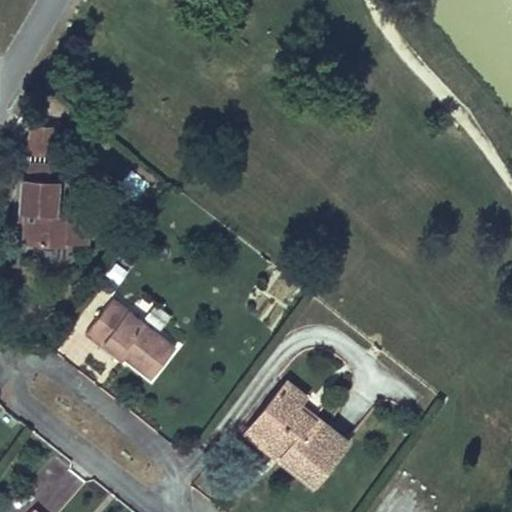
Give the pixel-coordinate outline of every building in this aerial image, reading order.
[(56,150),(57,121),(28,120),(27,149),(56,150)] [(30,160),(30,176),(47,176),(47,160),(30,160)] [(57,207),(58,177),(47,176),(30,176),(16,175),(15,206),(25,206),(24,217),(23,238),(65,240),(65,236),(86,237),(87,208),(57,207)] [(25,206),(15,206),(14,217),(24,217),(25,206)] [(105,337),(149,373),(175,343),(114,293),(85,328),(101,342),(105,337)] [(321,399),(287,372),(279,382),(313,409),(321,399)] [(288,440),(280,450),(313,477),(346,435),(313,409),(279,382),(254,414),(288,440)] [(254,414),(246,424),(280,450),(288,440),(254,414)]
